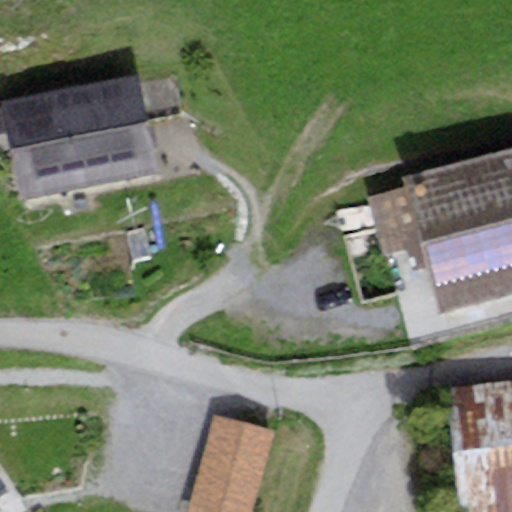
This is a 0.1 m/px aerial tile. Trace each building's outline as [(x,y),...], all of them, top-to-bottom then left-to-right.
[(138,74),(0,101),(20,200),(157,173),(138,74)] [(511,147),(401,176),(440,312),(511,293),(511,147)] [(511,511),(511,380),(442,389),(460,511),(511,511)] [(253,511),(275,434),(214,417),(188,511),(253,511)] [(0,495),(8,490),(0,477),(0,495)]
